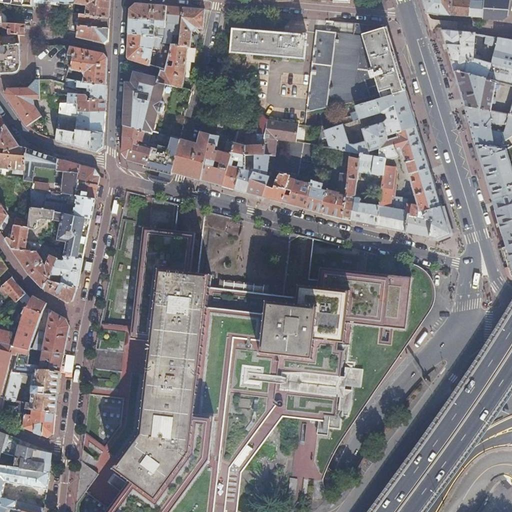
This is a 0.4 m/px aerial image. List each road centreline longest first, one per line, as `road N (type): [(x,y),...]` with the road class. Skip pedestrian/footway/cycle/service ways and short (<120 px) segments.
road 1 (residential): [(177,189),(472,268)]
road 2 (primary): [(408,9),(476,235)]
road 3 (secondary): [(465,334),(442,345),(351,452),(334,511)]
road 4 (motorway): [(511,331),(386,511)]
road 5 (residential): [(177,189),(219,0)]
road 6 (residential): [(227,0),(382,14),(408,9)]
road 7 (motorway): [(408,511),(511,365)]
road 8 (residential): [(86,316),(111,169)]
road 9 (residential): [(0,82),(24,78),(29,45),(39,38),(116,49)]
road 10 (primary): [(440,400),(351,511)]
road 11 (motorway): [(418,511),(459,451),(511,420)]
road 12 (residential): [(0,105),(26,137),(111,169)]
road 13 (residential): [(68,445),(86,316)]
road 14 (residential): [(111,169),(116,49)]
